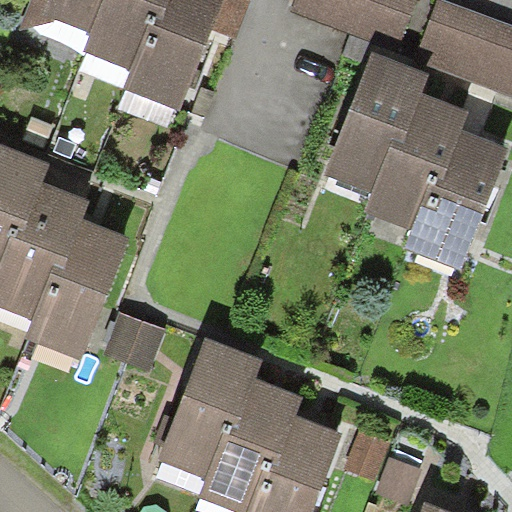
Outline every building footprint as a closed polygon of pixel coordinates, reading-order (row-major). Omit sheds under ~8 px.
[(52,0),(44,20),(89,38),(105,0),(52,0)] [(105,0),(89,38),(83,54),(131,74),(152,24),(161,28),(172,0),(105,0)] [(172,0),(161,28),(152,24),(131,74),(123,94),(181,117),(215,33),(227,0),(172,0)] [(250,3),(242,0),(227,0),(215,33),(235,41),(250,3)] [(297,0),(292,14),(397,53),(417,0),(297,0)] [(511,27),(440,0),(439,0),(416,61),(511,97),(511,27)] [(400,67),(374,57),(326,180),(371,198),(389,155),(400,159),(425,98),(432,80),(400,67)] [(451,108),(425,98),(400,159),(389,155),(371,198),(365,213),(413,233),(433,183),(443,187),(464,135),(472,117),(451,108)] [(486,144),(464,135),(443,187),(433,183),(413,233),(405,253),(462,276),(511,155),(486,144)] [(21,159),(0,150),(0,270),(10,246),(21,251),(46,189),(53,171),(21,159)] [(72,200),(46,189),(21,251),(10,246),(0,270),(0,310),(34,325),(54,275),(64,279),(85,227),(93,209),(72,200)] [(107,236),(85,227),(64,279),(54,275),(34,325),(26,345),(83,368),(132,246),(107,236)] [(119,314),(104,358),(149,373),(164,330),(119,314)] [(235,355),(209,345),(160,468),(206,485),(224,442),(235,447),(260,385),(267,367),(235,355)] [(286,396),(260,385),(235,447),(224,442),(206,485),(200,501),(226,511),(251,511),(268,471),(278,475),(299,423),(307,405),(286,396)] [(321,432),(299,423),(278,475),(268,471),(251,511),(317,511),(346,442),(321,432)] [(360,434),(346,471),(376,483),(390,445),(360,434)] [(389,459),(376,496),(412,509),(425,472),(389,459)]
